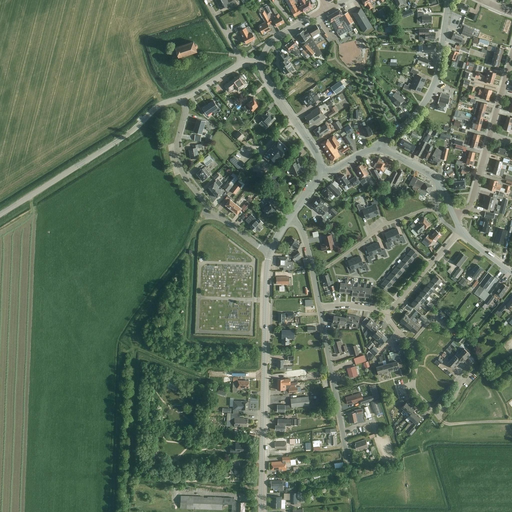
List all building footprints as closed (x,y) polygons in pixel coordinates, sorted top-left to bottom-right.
[(227,0),(218,5),(220,9),(229,5),(230,8),(237,5),(234,0),(233,0),(229,2),(227,0)] [(285,0),(287,3),(292,11),(291,11),(295,17),(295,16),(303,12),(312,7),(309,1),(308,2),(306,0),(285,0)] [(376,1),(375,0),(361,0),(365,6),(367,5),(369,9),(373,7),(370,3),(372,2),(372,3),(376,1)] [(459,1),(456,7),(469,12),(470,9),(467,8),(468,5),(459,1)] [(372,27),(361,8),(352,13),(363,32),(372,27)] [(267,15),(264,10),(260,13),(265,22),(258,26),(262,34),(271,29),(268,24),(272,22),(268,15),(267,15)] [(340,10),(328,17),(328,18),(331,22),(338,33),(339,36),(341,39),(348,36),(345,32),(347,31),(348,33),(353,30),(349,24),(353,22),(348,12),(343,15),(340,10)] [(424,16),(424,13),(418,13),(418,18),(422,18),(422,23),(432,23),(431,16),(424,16)] [(281,16),(280,17),(278,14),(274,16),(276,19),(274,21),(277,27),(284,22),(281,16)] [(243,29),(241,25),(235,28),(237,33),(239,31),(246,43),(255,38),(252,33),(250,34),(246,27),(243,29)] [(317,25),(309,30),(313,37),(319,33),(318,32),(320,31),(317,25)] [(461,33),(471,37),(474,30),(464,26),(461,33)] [(323,53),(307,31),(306,29),(303,31),(297,35),(302,43),(303,42),(304,44),(302,46),(311,56),(315,53),(318,56),(323,53)] [(323,29),(320,31),(326,38),(328,36),(323,29)] [(419,29),(419,35),(425,35),(425,39),(435,39),(435,33),(427,33),(427,29),(425,29),(419,29)] [(460,35),(454,33),(451,39),(457,42),(463,44),(465,41),(462,39),(463,36),(460,35)] [(480,39),(474,37),(472,43),(474,43),(473,45),(476,45),(476,44),(483,46),(485,43),(479,41),(480,39)] [(298,53),(300,51),(296,47),(298,45),(292,39),(288,42),(298,53)] [(194,42),(193,41),(178,47),(175,48),(178,57),(181,56),(195,51),(197,51),(196,51),(197,51),(196,50),(196,49),(197,48),(198,46),(197,45),(195,44),(194,44),(194,43),(194,42)] [(295,55),(298,53),(288,42),(284,46),(289,52),(291,50),(295,55)] [(435,54),(435,44),(422,44),(422,52),(428,52),(428,54),(435,54)] [(460,50),(469,53),(470,50),(456,45),(455,48),(460,50)] [(452,50),(449,58),(453,59),(453,61),(458,63),(460,54),(458,54),(459,52),(452,50)] [(288,75),(291,73),(290,71),(293,69),(290,64),(287,60),(290,58),(289,56),(287,54),(284,56),(283,53),(282,54),(281,53),(279,54),(280,55),(279,56),(283,61),(280,63),(282,67),(283,68),(282,69),(286,74),(286,73),(288,75)] [(473,70),(478,71),(480,65),(468,62),(467,65),(472,66),(471,68),(473,69),(473,70)] [(423,85),(426,79),(418,75),(419,72),(412,69),(410,72),(413,73),(412,76),(415,77),(413,81),(423,85)] [(494,79),(496,73),(491,72),(492,71),(488,70),(486,76),(494,79)] [(241,76),(240,74),(231,81),(225,86),(229,91),(235,87),(238,90),(243,87),(247,84),(244,80),(246,79),(243,75),(241,76)] [(296,86),(302,95),(310,89),(306,83),(309,81),(307,79),(296,86)] [(340,80),(331,88),(336,94),(345,87),(340,80)] [(420,92),(423,85),(413,81),(412,84),(409,83),(408,86),(405,84),(403,87),(410,91),(412,88),(420,92)] [(401,96),(396,92),(390,97),(396,102),(395,104),(398,107),(405,100),(404,99),(406,97),(403,95),(401,96)] [(489,100),(491,95),(479,92),(478,94),(482,95),(482,98),(489,100)] [(450,96),(441,93),(440,97),(436,109),(445,111),(447,104),(448,104),(450,96)] [(317,94),(312,98),(309,94),(302,99),(302,100),(303,102),(304,102),(307,106),(314,101),(315,102),(320,98),(317,94)] [(257,101),(253,97),(243,107),(246,111),(250,107),(253,111),(261,103),(257,100),(257,101)] [(218,107),(213,101),(208,104),(213,111),(217,108),(218,107)] [(478,102),(477,104),(476,107),(480,108),(479,109),(485,110),(487,104),(481,102),(478,102)] [(213,111),(208,104),(202,108),(207,115),(211,112),(213,111)] [(339,112),(335,106),(331,109),(333,111),(328,114),(330,118),(339,112)] [(314,123),(315,124),(326,117),(319,107),(311,112),(305,117),(310,125),(314,123)] [(476,107),(476,109),(474,114),(478,115),(478,116),(483,117),(485,110),(479,109),(480,108),(476,107)] [(272,116),(268,112),(267,113),(265,115),(264,114),(262,116),(264,118),(259,123),(265,129),(275,119),(272,115),(272,116)] [(478,116),(478,115),(474,114),(474,116),(477,117),(476,121),(476,122),(481,124),(483,117),(478,116)] [(204,126),(205,121),(197,119),(196,125),(203,127),(204,126)] [(343,127),(338,120),(333,124),(338,130),(343,127)] [(476,122),(476,121),(473,120),(471,128),(480,130),(481,124),(476,122)] [(369,125),(366,127),(364,122),(360,123),(362,128),(365,137),(369,135),(369,136),(372,135),(372,134),(373,134),(369,125)] [(323,134),(323,135),(330,131),(326,124),(320,127),(320,126),(314,131),(318,137),(323,134)] [(202,132),(203,128),(203,127),(196,125),(194,131),(202,134),(202,132)] [(353,131),(349,125),(344,128),(348,134),(353,131)] [(434,129),(429,126),(426,132),(431,135),(434,129)] [(440,131),(434,129),(432,134),(438,137),(440,131)] [(245,137),(239,131),(234,135),(240,141),(245,137)] [(472,139),(478,141),(480,134),(474,133),(471,132),(471,135),(474,135),(473,139),(472,139)] [(337,140),(334,135),(321,144),(326,151),(333,146),(332,145),(334,144),(333,143),(337,141),(337,140)] [(425,147),(427,143),(429,138),(426,136),(421,145),(416,154),(417,154),(416,155),(419,156),(420,156),(425,147)] [(470,138),(468,145),(476,147),(478,141),(472,139),(473,139),(470,138)] [(289,149),(278,139),(271,147),(272,147),(263,157),(268,161),(270,159),(275,163),(281,156),(282,157),(289,149)] [(399,146),(412,153),(416,146),(403,139),(399,146)] [(339,151),(336,147),(340,145),(337,140),(337,141),(333,143),(334,144),(332,145),(333,146),(326,151),(333,161),(344,154),(350,149),(348,145),(347,146),(346,145),(343,147),(344,148),(341,150),(339,151)] [(203,147),(202,144),(193,145),(194,148),(189,149),(191,158),(199,157),(197,148),(203,147)] [(433,146),(429,144),(427,149),(423,158),(423,159),(424,159),(425,159),(427,160),(431,151),(433,146)] [(505,155),(507,156),(508,152),(506,152),(506,150),(499,147),(497,153),(505,155)] [(448,148),(444,148),(443,152),(436,148),(429,161),(435,164),(434,164),(435,164),(435,165),(436,166),(437,165),(438,166),(441,160),(442,159),(446,160),(448,148)] [(466,150),(465,156),(468,156),(468,157),(473,159),(475,152),(466,150)] [(214,161),(209,155),(202,160),(207,166),(214,161)] [(468,157),(468,156),(465,156),(464,158),(467,159),(466,164),(471,165),(473,159),(468,157)] [(303,165),(300,157),(294,160),(295,163),(288,166),(289,170),(292,169),(295,175),(300,173),(302,172),(309,169),(307,163),(303,165)] [(388,163),(383,160),(380,159),(377,160),(373,167),(383,172),(388,163)] [(497,160),(495,167),(502,169),(503,165),(506,166),(507,163),(497,160)] [(363,166),(362,164),(356,167),(358,171),(357,171),(361,178),(368,174),(366,169),(367,168),(366,165),(363,166)] [(197,173),(203,181),(208,177),(211,174),(205,167),(202,169),(197,173)] [(502,169),(495,167),(493,173),(498,175),(498,174),(503,176),(503,173),(501,173),(502,169)] [(380,185),(383,184),(375,169),(372,171),(380,185)] [(403,171),(401,170),(400,170),(398,172),(395,170),(390,179),(389,178),(386,184),(387,185),(386,187),(390,189),(391,187),(393,183),(398,185),(402,177),(401,177),(403,172),(403,171)] [(217,188),(218,187),(222,183),(219,179),(221,177),(218,174),(214,178),(217,181),(209,188),(213,192),(217,188)] [(356,176),(348,181),(344,175),(339,178),(343,186),(346,184),(349,188),(353,185),(354,186),(360,182),(356,176)] [(424,191),(429,193),(432,187),(432,186),(413,176),(409,184),(413,186),(412,188),(413,188),(413,189),(422,194),(424,191)] [(234,177),(229,183),(232,186),(237,180),(234,177)] [(364,178),(359,181),(364,188),(369,184),(364,178)] [(501,187),(501,185),(497,184),(498,181),(490,179),(489,184),(501,187)] [(228,192),(232,186),(229,183),(227,182),(224,187),(222,189),(221,188),(220,189),(218,187),(217,188),(213,192),(217,198),(224,192),(223,191),(225,189),(228,192)] [(242,185),(238,182),(231,191),(236,194),(241,188),(240,187),(242,185)] [(337,188),(331,183),(327,187),(322,192),(326,196),(325,197),(328,200),(334,194),(337,197),(341,193),(340,191),(342,190),(339,187),(337,188)] [(230,199),(229,199),(230,197),(228,195),(224,199),(228,202),(225,205),(231,209),(236,203),(230,199)] [(271,199),(268,195),(263,199),(267,203),(265,204),(267,207),(263,210),(268,215),(269,216),(271,214),(271,213),(275,209),(268,201),(271,199)] [(495,204),(497,198),(486,195),(484,201),(495,204)] [(317,211),(323,215),(328,209),(323,204),(325,202),(319,197),(316,201),(315,202),(312,206),(317,211)] [(379,214),(376,205),(379,204),(376,197),(373,198),(374,201),(371,202),(372,205),(369,207),(373,216),(379,214)] [(493,210),(495,204),(484,201),(482,208),(493,210)] [(236,203),(231,209),(237,214),(242,208),(238,206),(239,205),(237,202),(236,204),(236,203)] [(373,216),(369,207),(365,208),(364,205),(361,206),(360,203),(357,205),(360,212),(363,211),(366,219),(373,216)] [(329,211),(334,216),(338,212),(333,207),(329,211)] [(257,220),(251,214),(246,220),(251,225),(250,227),(255,231),(257,229),(259,231),(263,227),(261,225),(263,223),(258,218),(257,220)] [(326,221),(321,217),(317,222),(318,222),(317,223),(321,226),(321,225),(322,226),(326,221)] [(416,226),(413,228),(418,234),(425,229),(430,224),(424,217),(419,222),(419,223),(416,226)] [(490,227),(492,219),(484,217),(484,218),(481,217),(480,220),(483,221),(482,225),(483,225),(482,231),(482,232),(485,233),(485,232),(489,232),(490,227)] [(391,231),(395,240),(398,239),(399,241),(402,240),(403,244),(406,242),(403,235),(400,236),(397,228),(391,231)] [(504,238),(506,231),(498,229),(496,238),(495,242),(502,244),(504,238)] [(434,240),(435,241),(441,235),(436,230),(430,236),(428,234),(424,239),(430,244),(434,240)] [(391,242),(395,240),(391,231),(385,233),(388,241),(385,243),(388,250),(391,248),(390,245),(392,244),(391,242)] [(327,250),(335,248),(331,235),(323,237),(325,244),(320,245),(322,251),(327,250)] [(297,241),(292,238),(288,245),(293,248),(297,250),(300,245),(296,243),(297,241)] [(372,245),(376,254),(380,253),(381,255),(383,254),(385,257),(388,256),(385,249),(382,250),(378,242),(372,245)] [(373,255),(376,254),(372,245),(366,247),(370,255),(367,256),(370,264),(373,262),(371,259),(374,258),(373,255)] [(407,255),(413,260),(418,254),(412,249),(410,247),(408,250),(410,251),(407,255)] [(413,260),(407,255),(405,253),(403,256),(405,257),(401,261),(408,266),(413,260)] [(467,257),(461,253),(454,262),(460,267),(467,257)] [(354,258),(358,268),(361,266),(362,269),(365,268),(366,271),(369,270),(366,263),(363,264),(360,256),(354,258)] [(278,257),(278,267),(283,267),(283,270),(292,269),(292,267),(291,262),(287,261),(288,257),(278,257)] [(354,269),(358,268),(354,258),(348,261),(350,266),(347,267),(350,274),(355,272),(354,269)] [(408,266),(401,261),(400,259),(397,262),(399,263),(396,267),(403,272),(408,266)] [(468,274),(475,280),(483,269),(477,265),(474,269),(473,269),(471,271),(470,271),(468,274)] [(397,278),(403,272),(396,267),(391,273),(397,278)] [(463,271),(459,268),(453,275),(457,279),(463,271)] [(397,278),(391,273),(389,271),(387,274),(389,275),(386,279),(392,284),(397,278)] [(494,278),(488,273),(480,284),(481,285),(474,293),(479,296),(485,288),(486,289),(494,278)] [(438,285),(438,284),(441,282),(444,284),(445,282),(442,280),(436,275),(432,280),(438,285)] [(292,284),(292,278),(289,278),(289,276),(276,277),(276,284),(284,283),(284,284),(289,284),(292,284)] [(392,284),(386,279),(384,277),(382,280),(384,281),(381,285),(387,290),(392,284)] [(468,282),(463,277),(459,283),(464,287),(468,282)] [(347,283),(348,280),(346,280),(345,283),(340,283),(339,292),(346,293),(347,283)] [(353,284),(354,280),(352,280),(351,284),(347,283),(346,293),(352,294),(352,296),(353,287),(353,284)] [(441,287),(438,284),(438,285),(432,280),(428,285),(434,290),(434,289),(437,286),(440,289),(441,287)] [(360,287),(360,284),(358,283),(357,287),(353,287),(352,296),(358,297),(359,287),(360,287)] [(366,288),(366,284),(364,284),(364,288),(360,287),(359,287),(358,297),(364,298),(365,288),(366,288)] [(494,293),(501,298),(505,293),(504,292),(507,288),(502,284),(499,288),(498,288),(494,293)] [(372,289),(372,285),(370,285),(370,288),(366,288),(365,288),(364,298),(371,298),(372,289)] [(437,292),(434,289),(434,290),(428,285),(424,289),(429,295),(430,294),(433,291),(436,294),(437,292)] [(433,297),(430,294),(429,295),(424,289),(419,294),(425,299),(426,299),(429,296),(432,298),(433,297)] [(429,301),(426,299),(425,299),(419,294),(415,299),(421,304),(422,303),(424,300),(428,303),(429,301)] [(492,295),(490,294),(484,302),(488,305),(491,301),(494,297),(492,295)] [(511,297),(505,305),(503,303),(498,309),(498,310),(501,312),(506,307),(510,310),(511,307),(511,297)] [(425,306),(422,303),(421,304),(415,299),(411,304),(417,309),(420,305),(424,308),(425,306)] [(410,319),(410,318),(407,316),(409,313),(408,311),(405,314),(405,315),(400,320),(405,325),(410,319)] [(294,317),(294,312),(286,313),(285,313),(278,313),(278,321),(284,322),(284,317),(294,317)] [(339,324),(340,316),(334,315),(332,323),(331,327),(333,327),(334,323),(338,324),(339,324)] [(415,323),(414,322),(411,320),(414,317),(412,315),(410,318),(410,319),(405,325),(410,329),(415,323)] [(346,318),(340,316),(339,324),(338,324),(337,328),(340,328),(340,324),(345,325),(346,322),(345,322),(346,318)] [(365,336),(368,332),(371,329),(370,329),(375,323),(370,319),(365,325),(369,328),(364,334),(365,336)] [(415,333),(420,327),(416,324),(419,321),(417,319),(414,322),(415,323),(410,329),(415,333)] [(378,330),(380,327),(375,323),(370,329),(371,329),(375,333),(378,330)] [(294,330),(282,330),(282,338),(282,344),(289,344),(289,338),(294,338),(294,330)] [(382,334),(378,330),(375,333),(373,335),(373,336),(376,339),(373,342),(375,343),(378,340),(377,340),(382,334)] [(456,339),(462,344),(467,338),(461,332),(456,339)] [(380,347),(383,344),(382,344),(387,338),(382,334),(377,340),(378,340),(381,343),(378,346),(380,347)] [(345,345),(343,346),(341,340),(334,342),(335,344),(333,344),(336,354),(347,351),(345,345)] [(379,351),(374,346),(370,350),(373,353),(375,355),(379,351)] [(457,350),(467,358),(470,354),(464,348),(462,351),(459,348),(457,350)] [(463,362),(467,358),(457,350),(456,351),(459,354),(457,357),(461,361),(463,362)] [(366,361),(364,355),(354,358),(356,365),(366,361)] [(457,357),(455,355),(453,357),(450,355),(448,356),(457,365),(461,361),(457,357)] [(454,369),(457,365),(448,356),(447,358),(450,361),(448,363),(454,369)] [(391,358),(394,370),(401,368),(401,369),(403,368),(400,359),(396,360),(397,361),(394,362),(393,358),(391,358)] [(292,370),(292,366),(283,366),(283,360),(278,359),(278,367),(280,367),(280,370),(292,370)] [(389,372),(387,364),(385,360),(380,361),(384,373),(389,372)] [(347,368),(349,378),(358,375),(355,366),(347,368)] [(238,377),(233,377),(233,381),(238,382),(238,388),(244,388),(249,388),(249,381),(238,380),(238,377)] [(297,387),(297,384),(291,384),(289,384),(289,385),(288,385),(286,384),(278,385),(277,387),(277,389),(277,390),(286,390),(286,388),(288,388),(289,393),(298,392),(297,387)] [(363,399),(361,393),(346,397),(348,403),(350,402),(350,404),(360,401),(361,404),(374,400),(374,399),(378,398),(376,394),(363,399)] [(310,408),(308,396),(291,398),(291,405),(285,405),(277,405),(277,412),(285,412),(285,409),(293,408),(293,407),(304,406),(304,408),(310,408)] [(382,412),(378,399),(371,402),(375,415),(382,412)] [(405,402),(402,399),(397,404),(400,407),(405,402)] [(233,405),(233,410),(239,410),(242,410),(248,410),(248,401),(241,401),(234,401),(233,405)] [(403,414),(411,405),(407,401),(401,408),(404,410),(401,413),(403,414)] [(414,411),(415,409),(411,405),(403,414),(404,416),(405,414),(408,417),(409,415),(410,415),(413,410),(414,411)] [(417,414),(414,411),(413,410),(410,415),(409,415),(408,417),(410,419),(408,422),(409,423),(417,414)] [(248,426),(248,419),(244,419),(244,418),(238,418),(238,414),(227,413),(227,425),(244,426),(248,426)] [(416,424),(422,418),(417,414),(409,423),(411,425),(413,422),(416,424)] [(285,425),(291,426),(291,419),(278,419),(278,425),(275,425),(275,430),(281,430),(281,431),(285,431),(285,425)] [(297,442),(295,442),(295,435),(289,435),(290,444),(295,444),(295,445),(297,445),(297,442)] [(367,442),(366,439),(355,443),(356,445),(355,445),(356,449),(358,449),(359,450),(368,447),(368,445),(370,444),(369,441),(367,442)] [(286,450),(286,441),(275,442),(275,449),(280,448),(280,450),(286,450)] [(240,450),(247,450),(247,443),(236,443),(236,447),(231,447),(230,452),(240,453),(240,450)] [(290,462),(290,457),(282,457),(282,461),(271,462),(272,470),(283,469),(283,470),(286,470),(286,462),(290,462)] [(283,489),(283,480),(271,481),(271,488),(274,488),(274,490),(283,489)] [(180,508),(222,509),(223,504),(223,497),(181,496),(180,508)] [(223,504),(232,504),(232,507),(237,508),(237,502),(233,498),(232,497),(223,497),(223,504)] [(281,497),(271,497),(271,507),(281,507),(281,497)] [(244,511),(245,502),(237,502),(237,508),(236,511),(244,511)]
